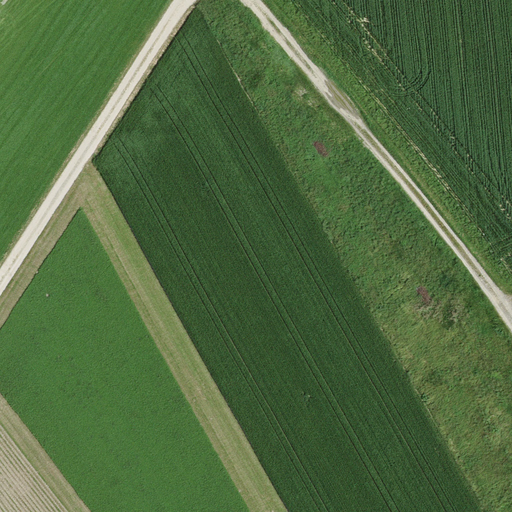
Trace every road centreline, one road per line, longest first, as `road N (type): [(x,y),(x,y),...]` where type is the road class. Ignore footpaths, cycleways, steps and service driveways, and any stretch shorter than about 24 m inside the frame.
road 1 (track): [(511,283),(275,0)]
road 2 (track): [(181,0),(0,282)]
